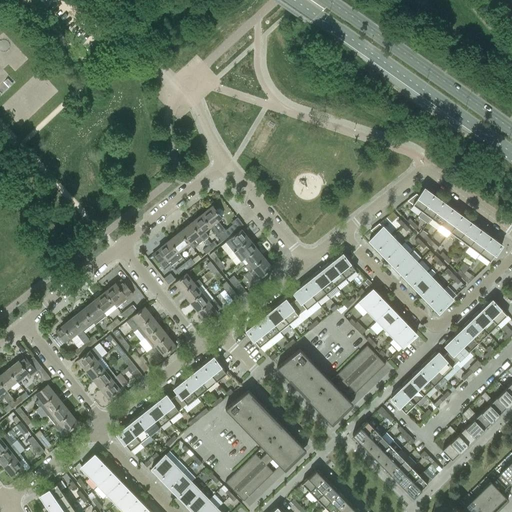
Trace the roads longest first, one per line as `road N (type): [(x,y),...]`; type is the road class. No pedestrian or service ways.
road 1 (trunk): [(291,0),(511,154)]
road 2 (trunk): [(511,131),(327,0)]
road 3 (residential): [(276,0),(187,81),(223,165)]
road 4 (residential): [(339,236),(434,326)]
road 5 (residential): [(121,246),(223,165)]
road 6 (residential): [(305,263),(223,165)]
road 7 (residential): [(101,424),(201,345)]
road 8 (residential): [(201,345),(121,246)]
road 9 (residential): [(101,424),(23,325)]
road 10 (residential): [(23,325),(121,246)]
